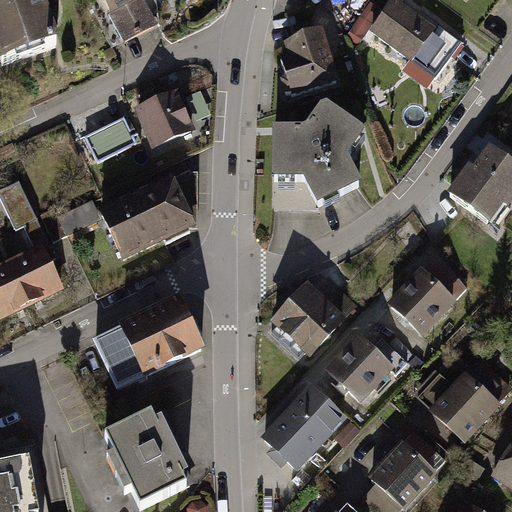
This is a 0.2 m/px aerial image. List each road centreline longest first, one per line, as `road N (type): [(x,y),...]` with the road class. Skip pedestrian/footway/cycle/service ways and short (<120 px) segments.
road 1 (residential): [(511,58),(412,192),(352,242),(283,273),(225,275)]
road 2 (residential): [(235,40),(216,38),(0,139)]
road 3 (residential): [(0,365),(176,280),(225,275)]
road 4 (residential): [(233,511),(225,275)]
road 5 (residential): [(225,275),(235,40)]
